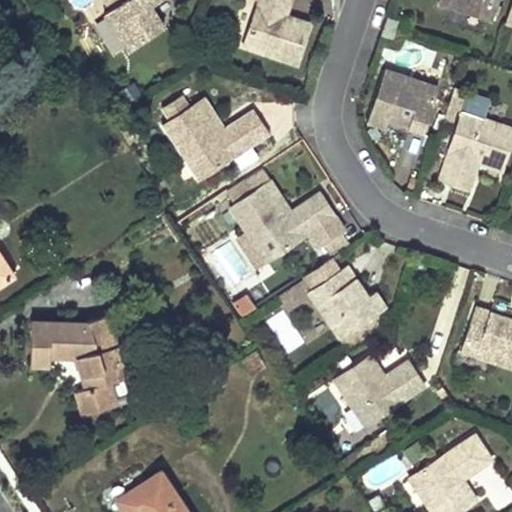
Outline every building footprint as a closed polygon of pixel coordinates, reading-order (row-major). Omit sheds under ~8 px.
[(103,0),(109,7),(102,10),(126,47),(162,24),(148,2),(150,0),(103,0)] [(244,0),(255,3),(240,47),(292,65),(306,22),(284,14),(288,0),(244,0)] [(444,0),(491,16),(496,0),(444,0)] [(396,17),(385,13),(378,33),(389,37),(396,17)] [(421,126),(428,104),(436,81),(381,64),(364,117),(382,123),(385,114),(421,126)] [(452,80),(450,87),(462,91),(464,84),(452,80)] [(450,87),(446,99),(458,103),(462,91),(450,87)] [(187,96),(178,102),(187,114),(195,109),(187,96)] [(169,126),(199,172),(265,129),(248,103),(219,123),(205,102),(195,109),(187,114),(178,102),(168,108),(177,120),(169,126)] [(497,165),(505,143),(511,122),(511,121),(461,104),(437,172),(466,182),(475,158),(497,165)] [(263,257),(301,232),(311,246),(313,245),(336,230),(340,226),(331,212),(316,189),(283,211),(277,202),(279,201),(282,199),(267,177),(231,200),(240,212),(236,215),(263,257)] [(344,242),(336,230),(313,245),(322,256),(344,242)] [(0,254),(0,257),(10,273),(15,270),(3,252),(0,254)] [(322,256),(294,275),(303,287),(300,290),(341,350),(378,325),(369,312),(377,306),(367,291),(359,296),(338,264),(330,269),(322,256)] [(0,279),(10,273),(0,257),(0,279)] [(471,303),(457,346),(510,364),(511,356),(511,306),(510,306),(507,315),(471,303)] [(49,355),(75,354),(86,386),(76,388),(84,413),(130,398),(104,315),(86,321),(86,324),(29,323),(29,363),(47,364),(49,355)] [(246,376),(254,371),(262,365),(252,350),(236,361),(246,376)] [(418,385),(409,371),(400,358),(378,373),(365,353),(328,378),(359,424),(418,385)] [(393,440),(391,435),(388,431),(355,453),(360,461),(393,440)] [(428,511),(448,511),(453,509),(471,497),(458,477),(487,458),(470,432),(405,476),(428,511)] [(116,498),(124,511),(186,511),(159,469),(116,498)]
